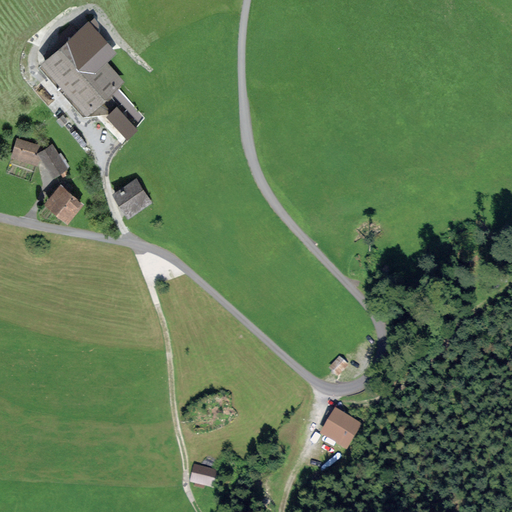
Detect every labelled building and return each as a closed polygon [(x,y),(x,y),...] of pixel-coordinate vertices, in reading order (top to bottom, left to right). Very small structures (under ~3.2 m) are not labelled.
[(39,67),(85,120),(119,90),(126,84),(108,63),(117,55),(112,50),(89,23),(39,67)] [(13,154),(34,161),(40,143),(18,137),(13,154)] [(42,149),(56,173),(67,167),(53,143),(42,149)] [(114,195),(126,215),(147,203),(135,183),(114,195)] [(46,205),(67,223),(81,206),(60,188),(46,205)] [(340,359),(331,370),(338,375),(347,365),(340,359)] [(362,426),(333,411),(322,432),(351,448),(362,426)] [(218,471),(196,466),(192,481),(214,486),(218,471)]
